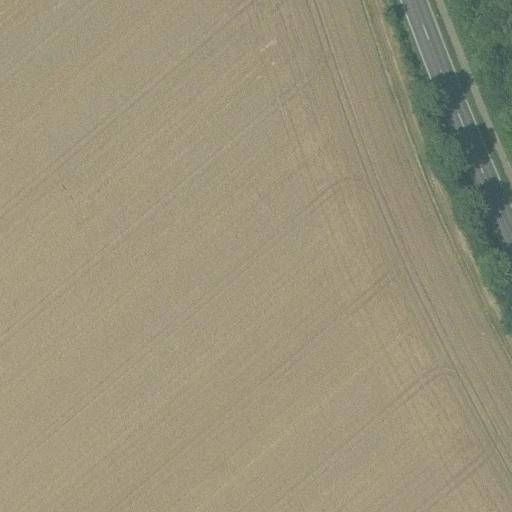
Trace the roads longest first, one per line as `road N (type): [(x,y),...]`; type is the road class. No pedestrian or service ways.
road 1 (track): [(368,0),(454,242),(511,352)]
road 2 (secondary): [(511,241),(412,0)]
